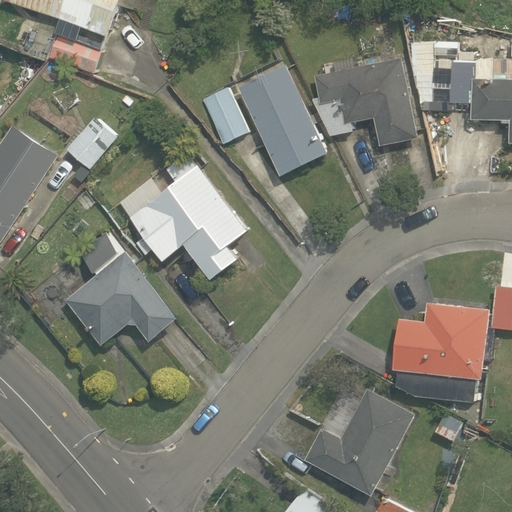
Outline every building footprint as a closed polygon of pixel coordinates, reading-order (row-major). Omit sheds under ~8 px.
[(13,0),(113,34),(114,31),(117,32),(127,0),(13,0)] [(52,56),(98,72),(105,50),(59,35),(52,56)] [(383,145),(423,136),(405,56),(358,66),(356,56),(337,60),(339,70),(318,74),(322,96),(314,97),(333,135),(357,130),(355,121),(377,116),(383,145)] [(511,77),(480,77),(481,60),(455,59),(453,102),(475,102),(474,118),(505,118),(505,121),(511,121),(511,138),(511,141),(511,77)] [(290,63),(242,86),(284,175),(332,151),(290,63)] [(226,142),(253,130),(231,86),(206,99),(226,142)] [(122,136),(97,115),(69,147),(88,163),(79,173),(86,179),(122,136)] [(0,237),(5,241),(61,153),(16,124),(0,148),(0,237)] [(133,215),(167,259),(188,242),(216,276),(243,256),(233,243),(253,228),(202,163),(199,164),(189,152),(169,168),(179,180),(133,215)] [(129,249),(69,299),(106,343),(131,322),(141,322),(155,339),(184,315),(129,249)] [(511,285),(499,284),(494,326),(511,327),(511,285)] [(485,378),(494,307),(430,300),(428,319),(403,316),(397,367),(401,368),(399,384),(418,395),(478,401),(481,377),(485,378)] [(309,458),(375,494),(419,412),(370,387),(344,436),(325,426),(309,458)] [(334,511),(336,510),(305,489),(287,511),(334,511)] [(416,511),(387,496),(378,511),(416,511)]
